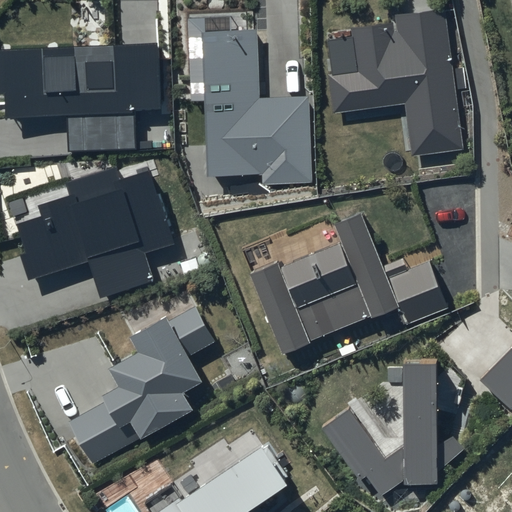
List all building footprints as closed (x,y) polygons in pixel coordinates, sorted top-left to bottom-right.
[(414,153),(464,146),(444,8),(394,16),(395,22),(353,28),(359,70),(328,74),(333,112),(407,101),(414,153)] [(207,97),(210,175),(263,173),(264,183),(315,182),(311,95),(259,97),(257,28),(207,30),(207,16),(190,16),(193,98),(207,97)] [(158,44),(8,51),(10,92),(89,88),(90,110),(119,108),(120,128),(138,127),(137,109),(161,107),(158,44)] [(20,255),(28,280),(88,262),(100,302),(158,284),(148,251),(175,242),(152,168),(121,178),(118,168),(69,183),(72,194),(43,203),(47,214),(18,223),(27,252),(20,255)] [(249,273),(282,355),(398,309),(405,325),(450,307),(432,262),(408,271),(404,259),(385,267),(363,212),(335,223),(343,241),(281,266),(279,261),(249,273)] [(70,421),(93,464),(197,410),(186,390),(203,382),(188,353),(216,338),(198,303),(134,336),(141,349),(111,364),(126,392),(70,421)] [(511,409),(511,348),(481,380),(511,410),(511,409)] [(387,454),(350,406),(323,427),(363,479),(369,474),(384,493),(405,478),(405,485),(440,482),(440,470),(468,449),(455,433),(441,447),(440,361),(405,359),(404,441),(387,454)] [(148,502),(154,511),(257,511),(291,489),(284,478),(290,475),(268,445),(185,500),(173,484),(148,502)]
